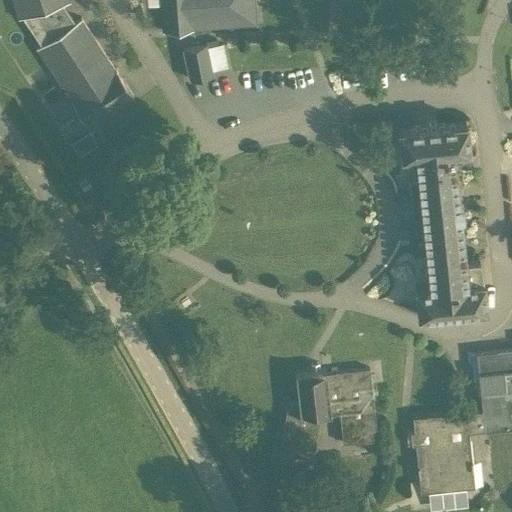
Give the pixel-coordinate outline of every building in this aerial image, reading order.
[(13,0),(19,16),(18,16),(18,17),(22,16),(40,43),(35,47),(36,47),(71,99),(70,99),(87,125),(132,95),(116,69),(115,70),(81,18),(81,17),(81,16),(74,21),(62,2),(69,0),(13,0)] [(159,0),(162,30),(193,28),(193,27),(256,22),(253,0),(159,0)] [(212,73),(206,42),(181,48),(188,79),(212,73)] [(464,262),(458,212),(462,210),(461,200),(457,198),(452,147),(468,146),(465,119),(398,127),(401,153),(415,151),(417,175),(408,176),(410,193),(419,192),(429,284),(415,285),(417,311),(485,304),(482,278),(481,278),(480,260),(464,262)] [(511,428),(511,349),(475,353),(480,410),(411,416),(412,431),(409,431),(410,445),(413,445),(417,484),(422,483),(426,486),(426,491),(464,487),(463,482),(467,479),(471,478),(467,432),(482,430),(482,431),(511,428)] [(319,369),(318,362),(310,363),(311,369),(294,371),(298,401),(287,402),(280,444),(313,450),(319,414),(339,412),(342,442),(376,439),(369,368),(334,371),(334,372),(326,373),(325,368),(319,369)]
